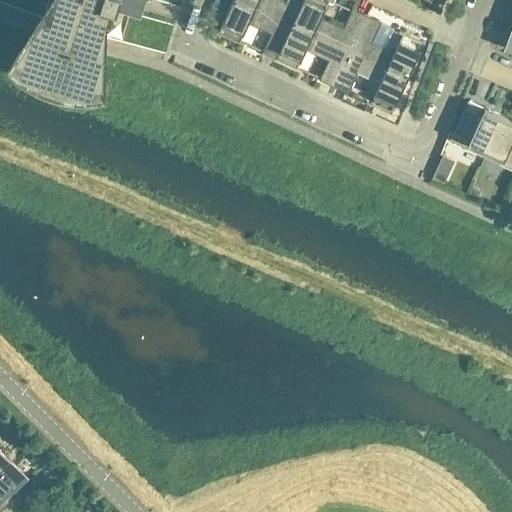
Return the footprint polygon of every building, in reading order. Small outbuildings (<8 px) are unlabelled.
[(40,0),(36,15),(42,16),(33,30),(30,33),(12,61),(20,67),(24,70),(28,73),(32,75),(36,78),(44,81),(48,83),(56,86),(65,88),(69,89),(73,89),(82,90),(86,90),(95,90),(99,90),(103,89),(104,56),(104,51),(104,36),(121,41),(130,13),(136,15),(140,0),(40,0)] [(292,24),(241,0),(232,0),(218,31),(217,32),(243,44),(244,43),(240,41),(248,23),(270,33),(261,53),(276,59),(292,24)] [(241,0),(292,24),(303,0),(285,0),(285,1),(283,0),(241,0)] [(350,50),(366,15),(352,8),(343,28),(321,17),(328,0),(331,0),(333,1),(333,0),(303,0),(292,24),(350,50)] [(408,77),(424,43),(425,42),(399,30),(399,31),(403,33),(394,51),(372,41),(381,22),(366,15),(350,50),(408,77)] [(350,50),(292,24),(276,59),(301,71),(301,70),(297,68),(306,50),(328,60),(319,79),(333,86),(350,50)] [(392,112),(408,77),(350,50),(333,86),(348,93),(357,73),(379,84),(371,102),(367,100),(366,101),(392,113),(392,112)] [(484,156),(502,116),(484,107),(483,111),(467,104),(469,100),(468,100),(449,140),(484,156)] [(511,169),(511,120),(502,116),(484,156),(511,169)] [(436,168),(432,177),(444,182),(448,173),(436,168)] [(472,186),(467,195),(476,200),(480,190),(472,186)] [(511,201),(507,199),(502,209),(511,212),(511,209),(511,201)] [(0,509),(18,490),(11,483),(22,471),(6,456),(0,462),(0,509)]
